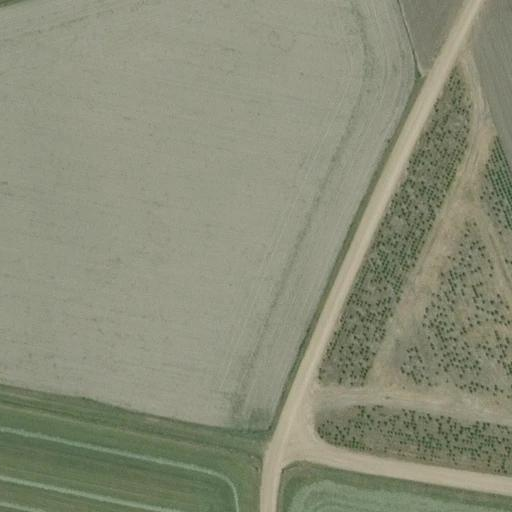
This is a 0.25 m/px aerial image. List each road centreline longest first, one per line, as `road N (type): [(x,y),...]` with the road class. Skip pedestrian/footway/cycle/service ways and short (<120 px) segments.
road 1 (unclassified): [(267,511),(277,450),(352,257),(473,0)]
road 2 (track): [(511,490),(0,394)]
